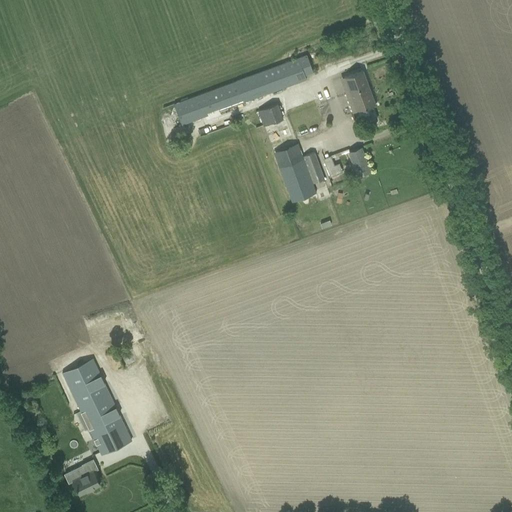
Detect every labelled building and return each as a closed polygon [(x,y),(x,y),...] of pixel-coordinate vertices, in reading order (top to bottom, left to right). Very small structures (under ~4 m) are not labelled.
[(306,54),(174,103),(179,117),(180,120),(182,125),(203,118),(207,116),(205,110),(217,105),(219,111),(306,79),(305,75),(313,72),(306,54)] [(376,104),(363,70),(344,77),(350,92),(346,94),(353,113),(376,104)] [(263,125),(263,126),(283,118),(277,103),(257,111),(263,125)] [(349,152),(357,175),(369,171),(361,147),(349,152)] [(300,149),(275,158),(292,202),(316,192),(313,183),(325,179),(314,151),(302,156),(300,149)] [(330,176),(338,173),(334,165),(327,168),(330,176)] [(92,358),(62,372),(101,454),(131,440),(92,358)] [(100,484),(93,470),(98,468),(94,462),(66,475),(69,482),(73,480),(80,494),(100,484)]
